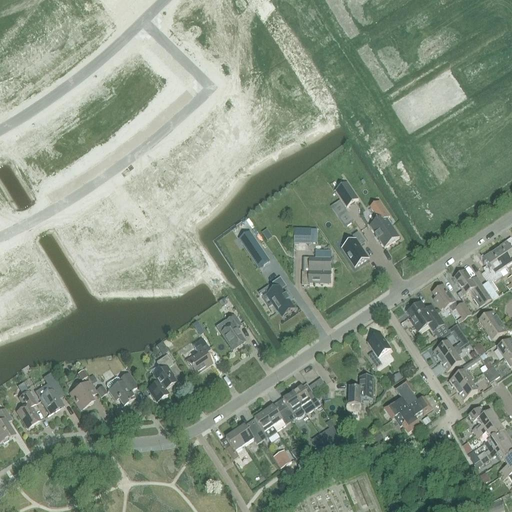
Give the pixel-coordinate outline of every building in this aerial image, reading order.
[(356,0),(350,4),(362,23),(374,16),(370,10),(376,7),(371,0),(356,0)] [(469,0),(459,7),(469,22),(479,16),(469,0)] [(96,5),(87,13),(101,29),(102,27),(109,21),(96,5)] [(459,7),(450,12),(460,28),(469,22),(459,7)] [(450,12),(441,18),(451,33),(460,28),(450,12)] [(87,13),(79,20),(92,35),(99,30),(104,35),(107,33),(102,27),(101,29),(87,13)] [(186,13),(174,25),(180,32),(175,36),(191,52),(200,42),(197,38),(204,30),(186,13)] [(281,14),(264,24),(270,34),(287,23),(281,14)] [(441,18),(432,24),(442,39),(451,33),(441,18)] [(79,20),(71,27),(84,42),(83,44),(88,50),(91,47),(86,42),(93,36),(92,35),(79,20)] [(287,23),(270,34),(276,43),(293,32),(287,23)] [(432,24),(423,29),(433,45),(442,39),(432,24)] [(71,27),(62,35),(76,50),(83,44),(84,42),(71,27)] [(423,29),(414,35),(423,51),(433,45),(423,29)] [(293,32),(276,43),(281,52),(298,41),(293,32)] [(414,35),(405,41),(414,56),(423,51),(414,35)] [(502,40),(492,46),(500,59),(510,52),(502,40)] [(298,41),(281,52),(287,61),(304,51),(298,41)] [(405,41),(395,47),(405,62),(414,56),(405,41)] [(47,55),(41,59),(49,69),(54,65),(58,70),(69,62),(56,44),(45,52),(47,55)] [(492,46),(482,52),(490,65),(500,59),(492,46)] [(395,47),(386,53),(395,68),(405,62),(395,47)] [(304,51),(287,61),(293,71),(310,60),(304,51)] [(482,52),(473,58),(481,71),(490,65),(482,52)] [(511,55),(510,52),(500,59),(508,71),(511,68),(511,55)] [(143,56),(134,63),(148,79),(156,71),(143,56)] [(20,73),(19,73),(31,91),(40,85),(32,72),(38,69),(31,58),(25,62),(28,67),(20,73)] [(473,58),(463,65),(471,77),(481,71),(473,58)] [(500,59),(490,65),(498,77),(508,71),(500,59)] [(134,63),(126,71),(140,86),(148,79),(134,63)] [(490,65),(481,71),(488,83),(498,77),(490,65)] [(126,71),(118,78),(132,93),(140,86),(126,71)] [(481,71),(471,77),(478,90),(488,83),(481,71)] [(7,74),(1,78),(8,88),(14,85),(22,98),(31,91),(19,73),(10,79),(7,74)] [(118,78),(110,85),(123,100),(132,93),(118,78)] [(98,95),(89,102),(102,119),(110,112),(114,117),(119,113),(112,103),(106,107),(98,95)] [(88,101),(79,108),(88,120),(83,124),(91,134),(97,130),(93,126),(102,119),(89,102),(88,101)] [(239,118),(235,122),(243,131),(248,127),(252,132),(262,123),(247,106),(237,115),(239,118)] [(511,110),(510,108),(501,113),(511,129),(511,128),(511,110)] [(501,113),(492,119),(501,135),(511,129),(501,113)] [(65,119),(55,125),(67,143),(76,137),(79,141),(85,137),(78,127),(73,130),(65,119)] [(492,119),(483,125),(492,140),(501,135),(492,119)] [(55,125),(46,131),(54,143),(49,146),(56,157),(62,153),(59,149),(67,143),(55,125)] [(483,125),(473,131),(483,146),(492,140),(483,125)] [(226,128),(218,135),(231,150),(240,143),(226,128)] [(473,131),(464,136),(474,152),(483,146),(473,131)] [(218,135),(210,142),(223,157),(231,150),(218,135)] [(464,136),(455,142),(465,158),(474,152),(464,136)] [(210,142),(202,149),(215,165),(223,157),(210,142)] [(455,142),(446,148),(455,164),(465,158),(455,142)] [(26,146),(19,151),(26,160),(22,163),(27,170),(30,167),(32,169),(43,162),(41,160),(46,156),(39,145),(34,148),(31,144),(27,147),(26,146)] [(202,149),(194,157),(207,172),(215,165),(202,149)] [(194,157),(186,164),(199,179),(207,172),(194,157)] [(150,163),(138,171),(145,181),(157,172),(150,163)] [(186,164),(178,172),(191,187),(199,179),(186,164)] [(138,171),(126,180),(133,190),(145,181),(138,171)] [(157,172),(145,181),(152,190),(164,181),(157,172)] [(145,181),(133,190),(140,199),(152,190),(145,181)] [(164,181),(152,190),(159,199),(171,191),(164,181)] [(347,185),(336,192),(347,209),(358,201),(347,185)] [(152,190),(140,199),(147,208),(159,199),(152,190)] [(171,191),(159,199),(166,209),(178,200),(171,191)] [(159,199),(147,208),(154,218),(166,209),(159,199)] [(379,222),(370,228),(385,249),(399,239),(387,221),(390,219),(379,203),(370,209),(379,222)] [(347,213),(338,218),(345,229),(354,223),(347,213)] [(107,226),(102,230),(110,240),(115,236),(118,241),(129,233),(116,215),(105,223),(107,226)] [(294,244),(294,245),(311,245),(311,244),(311,230),(295,230),(294,244)] [(251,233),(239,241),(258,269),(269,261),(251,233)] [(355,242),(342,251),(355,270),(369,260),(360,247),(365,244),(358,234),(352,237),(355,242)] [(87,236),(76,244),(89,262),(96,257),(96,256),(100,253),(97,249),(102,245),(94,235),(89,239),(87,236)] [(511,250),(510,252),(505,245),(494,253),(506,269),(511,264),(511,250)] [(302,273),(302,287),(310,287),(310,285),(330,285),(331,258),(331,252),(315,252),(315,259),(309,259),(309,273),(304,273),(302,273)] [(499,273),(506,269),(494,253),(483,260),(488,267),(483,270),(485,274),(481,276),(487,284),(491,282),(492,283),(501,277),(499,273)] [(22,272),(16,274),(21,286),(27,283),(30,289),(42,283),(33,263),(21,269),(22,272)] [(465,273),(454,281),(461,291),(457,294),(459,299),(464,296),(473,290),(484,306),(491,301),(477,280),(472,283),(465,273)] [(5,276),(0,278),(0,291),(4,300),(14,295),(5,276)] [(277,291),(267,297),(273,306),(274,306),(283,318),(295,310),(295,311),(296,311),(282,291),(287,288),(280,279),(272,285),(277,291)] [(439,279),(430,286),(435,292),(444,285),(439,279)] [(443,288),(433,295),(437,301),(434,303),(441,313),(444,310),(444,312),(449,309),(452,313),(455,311),(461,320),(457,323),(458,326),(471,317),(470,317),(463,305),(458,309),(455,305),(456,304),(452,299),(451,300),(443,288)] [(225,299),(219,303),(226,313),(231,309),(225,299)] [(420,305),(407,314),(414,325),(413,326),(418,334),(429,327),(433,333),(439,342),(450,335),(444,326),(443,326),(434,313),(431,308),(425,312),(420,305)] [(486,334),(500,324),(493,314),(479,324),(486,334)] [(227,321),(217,328),(221,334),(233,352),(245,344),(236,331),(241,328),(234,317),(227,322),(227,321)] [(197,324),(193,328),(196,333),(201,330),(197,324)] [(492,344),(507,334),(500,324),(486,334),(492,344)] [(377,360),(391,350),(381,335),(366,345),(372,354),(367,357),(376,370),(381,367),(377,360)] [(164,344),(168,349),(173,345),(169,340),(164,344)] [(195,377),(211,367),(204,356),(210,352),(202,340),(192,347),(198,355),(186,364),(195,377)] [(504,361),(511,355),(511,341),(497,351),(504,361)] [(457,347),(452,350),(448,344),(433,354),(440,364),(460,351),(457,347)] [(474,350),(479,358),(484,354),(479,346),(474,350)] [(462,365),(457,358),(462,355),(460,351),(440,364),(447,375),(462,365)] [(158,384),(147,391),(152,398),(153,397),(157,403),(168,396),(165,392),(176,384),(170,375),(170,374),(168,371),(167,370),(173,366),(176,364),(171,356),(167,359),(166,357),(156,364),(158,368),(150,373),(158,384)] [(489,371),(493,368),(488,360),(483,362),(489,371)] [(495,382),(500,379),(493,368),(489,371),(488,372),(495,382)] [(82,382),(87,379),(82,372),(78,375),(82,382)] [(490,386),(495,382),(488,372),(483,375),(490,386)] [(450,383),(448,385),(451,390),(453,388),(456,394),(471,384),(474,382),(471,377),(468,379),(464,374),(450,383)] [(130,393),(137,388),(128,375),(119,381),(118,380),(116,380),(107,386),(107,388),(110,392),(108,393),(114,402),(117,400),(123,408),(134,400),(130,393)] [(49,387),(36,395),(40,400),(50,417),(63,409),(55,396),(60,393),(51,377),(45,381),(49,387)] [(360,378),(359,390),(350,390),(349,404),(347,406),(347,411),(349,413),(358,414),(360,412),(360,408),(360,407),(361,407),(361,401),(373,401),(374,379),(360,378)] [(321,380),(308,388),(311,393),(312,394),(324,386),(321,380)] [(463,404),(478,395),(471,384),(456,394),(463,404)] [(90,400),(96,396),(89,385),(70,397),(80,413),(93,405),(90,400)] [(409,387),(397,395),(408,410),(417,404),(412,397),(414,395),(409,387)] [(108,395),(103,388),(96,392),(101,399),(108,395)] [(312,394),(311,393),(306,396),(301,389),(292,395),(305,414),(306,416),(321,406),(312,394)] [(28,431),(40,424),(32,410),(37,407),(29,394),(23,398),(19,400),(25,409),(17,414),(28,431)] [(304,416),(305,414),(292,395),(283,402),(288,409),(283,412),(290,424),(296,420),(299,420),(301,419),(302,418),(303,417),(304,416)] [(424,416),(431,411),(423,400),(417,404),(408,410),(414,419),(422,414),(424,416)] [(399,417),(408,410),(402,402),(394,407),(393,405),(385,410),(393,421),(394,420),(399,417)] [(70,420),(74,417),(68,408),(64,410),(70,420)] [(273,408),(264,415),(273,429),(276,433),(285,427),(290,424),(283,412),(278,416),(273,408)] [(486,415),(483,411),(481,409),(468,417),(473,425),(476,423),(479,427),(472,431),(476,436),(497,422),(490,412),(486,415)] [(419,426),(414,419),(408,410),(399,417),(394,420),(400,429),(403,427),(408,434),(419,426)] [(4,447),(15,439),(7,426),(12,423),(4,412),(0,414),(0,445),(2,444),(4,447)] [(257,425),(252,428),(262,443),(267,439),(268,441),(277,435),(276,433),(273,429),(264,415),(254,421),(257,425)] [(428,418),(422,422),(426,426),(431,423),(428,418)] [(500,433),(501,434),(504,432),(497,422),(476,436),(478,440),(485,435),(489,441),(500,433)] [(244,428),(235,434),(244,448),(253,442),(256,447),(262,443),(252,428),(247,432),(244,428)] [(385,443),(379,432),(371,436),(376,444),(385,443)] [(325,442),(329,449),(348,447),(339,433),(325,442)] [(508,444),(501,434),(500,433),(489,441),(487,443),(484,446),(488,452),(484,455),(484,454),(477,458),(480,463),(508,444)] [(235,454),(244,448),(235,434),(225,440),(230,448),(225,451),(233,462),(238,459),(235,454)] [(348,434),(343,437),(347,443),(352,440),(348,434)] [(323,440),(315,446),(318,450),(328,449),(329,449),(325,442),(324,443),(323,440)] [(467,455),(473,450),(469,444),(463,448),(467,455)] [(511,456),(511,450),(508,444),(480,463),(483,467),(489,463),(489,462),(496,457),(501,464),(503,463),(511,456)] [(301,457),(296,450),(291,453),(296,460),(301,457)] [(474,467),(480,463),(474,454),(468,457),(474,467)] [(286,455),(275,462),(281,471),(291,464),(286,455)] [(501,478),(511,470),(511,456),(503,463),(507,469),(498,475),(501,478)] [(511,470),(501,478),(503,482),(508,478),(511,483),(511,470)] [(486,475),(480,478),(484,485),(490,482),(486,475)] [(505,505),(511,502),(509,495),(502,499),(505,505)] [(504,511),(501,502),(485,509),(485,511),(504,511)]
